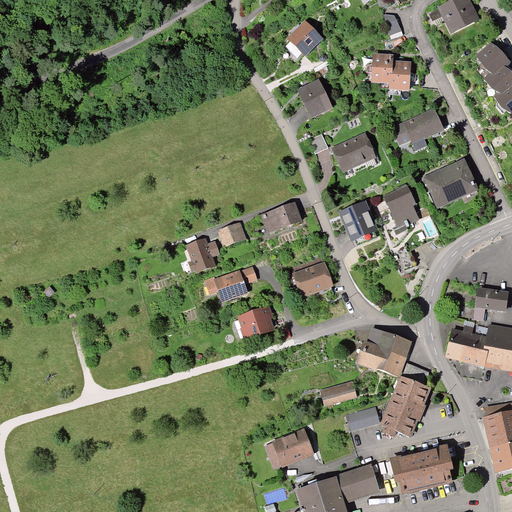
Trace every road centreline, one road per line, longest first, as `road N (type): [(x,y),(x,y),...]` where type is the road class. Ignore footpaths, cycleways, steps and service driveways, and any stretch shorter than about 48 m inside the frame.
road 1 (residential): [(232,0),(237,50),(287,130),(350,290),(375,316),(431,333)]
road 2 (track): [(294,342),(24,418),(5,427),(0,440)]
road 3 (residential): [(424,0),(417,29),(510,224)]
road 4 (unclassified): [(203,0),(109,52),(0,90)]
road 5 (residential): [(431,333),(471,420),(493,511)]
road 6 (residential): [(510,224),(468,241),(447,260),(430,301),(431,333)]
